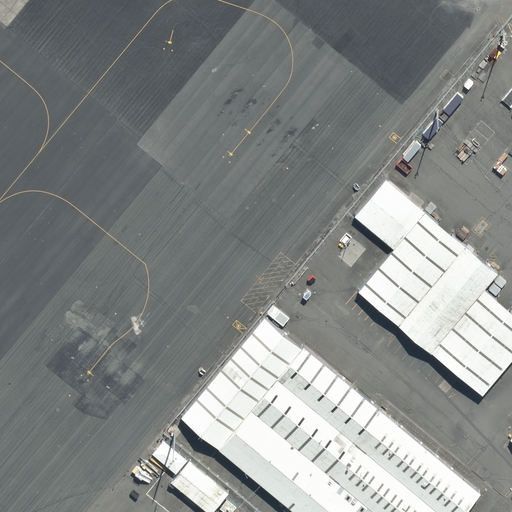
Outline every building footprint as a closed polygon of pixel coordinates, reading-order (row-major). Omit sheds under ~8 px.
[(354,216),(393,249),(357,291),(481,396),(511,359),(511,312),(484,289),(497,273),(385,179),(354,216)] [(283,326),(288,318),(272,306),(266,314),(283,326)] [(180,418),(294,511),(465,511),(481,493),(265,315),(180,418)] [(175,474),(187,460),(163,440),(152,454),(175,474)] [(206,511),(212,511),(228,493),(188,461),(171,482),(186,495),(184,498),(195,507),(197,504),(206,511)] [(219,508),(224,511),(231,511),(236,507),(227,499),(219,508)]
